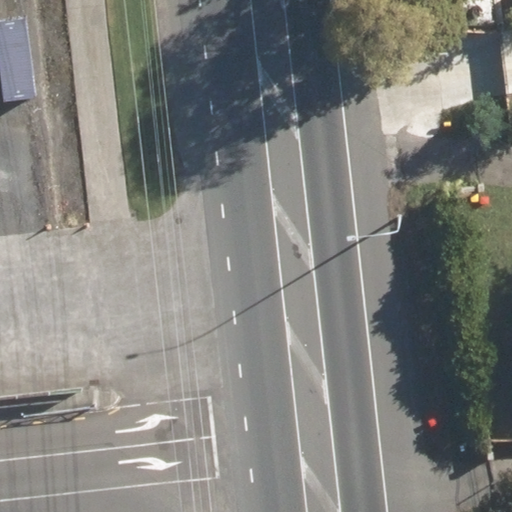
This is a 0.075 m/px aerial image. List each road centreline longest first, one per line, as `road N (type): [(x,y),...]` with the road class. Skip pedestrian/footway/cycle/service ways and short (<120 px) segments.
road 1 (secondary): [(326,511),(269,0)]
road 2 (track): [(283,99),(511,66)]
road 3 (track): [(289,165),(511,175)]
